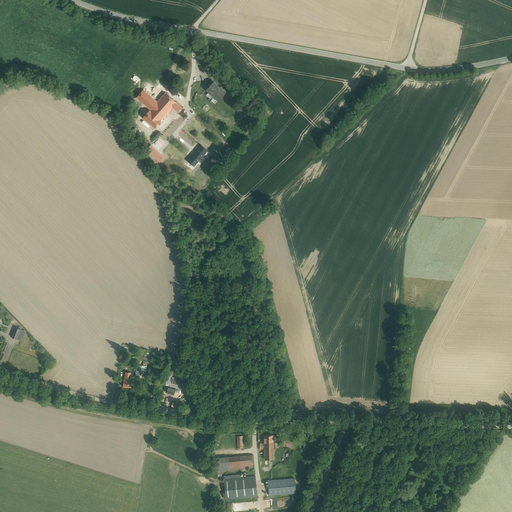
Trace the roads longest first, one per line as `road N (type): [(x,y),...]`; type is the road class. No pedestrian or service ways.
road 1 (tertiary): [(511,57),(425,71),(124,17),(73,0)]
road 2 (unclassified): [(346,424),(220,424),(77,397),(0,370)]
road 3 (unclassified): [(511,429),(346,424)]
